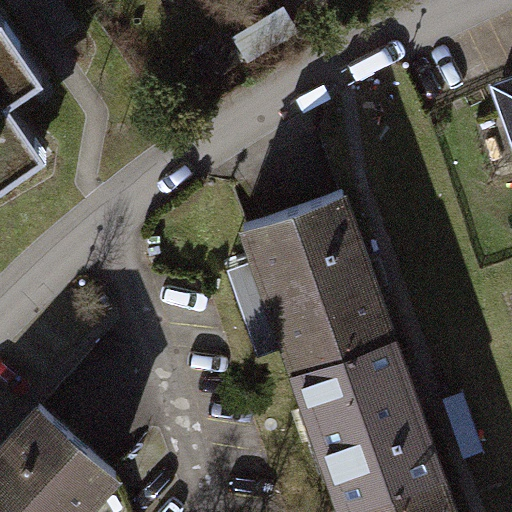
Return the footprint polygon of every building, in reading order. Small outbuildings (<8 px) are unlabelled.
[(0,184),(47,153),(9,97),(42,75),(2,16),(0,17),(0,184)] [(511,84),(503,88),(511,113),(511,84)] [(339,191),(247,225),(297,365),(390,333),(339,191)] [(390,333),(297,365),(347,508),(440,475),(390,333)] [(44,403),(0,451),(0,511),(81,511),(120,470),(44,403)] [(452,511),(440,475),(347,508),(348,511),(452,511)]
